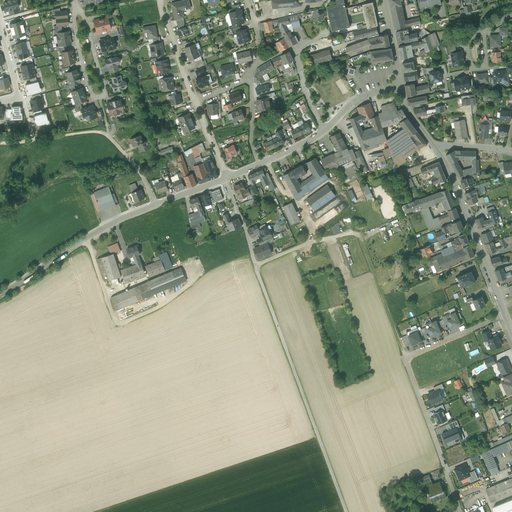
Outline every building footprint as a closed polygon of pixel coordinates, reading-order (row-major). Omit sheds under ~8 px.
[(9,10),(10,14),(18,12),(17,7),(18,7),(16,0),(13,0),(3,2),(5,11),(9,10)] [(188,0),(186,0),(171,4),(175,20),(176,20),(183,18),(184,18),(182,10),(190,8),(188,0)] [(271,0),(272,8),(301,5),(300,0),(306,0),(306,1),(316,0),(271,0)] [(343,0),(336,0),(337,4),(326,7),(332,31),(350,27),(346,9),(343,0)] [(373,2),(362,5),(346,9),(347,15),(363,11),(367,28),(368,28),(376,26),(378,26),(374,7),(375,7),(374,2),(373,2)] [(401,5),(390,8),(393,20),(404,18),(401,5)] [(235,11),(229,13),(231,19),(243,16),(241,10),(235,11)] [(324,13),(318,11),(318,10),(314,11),(311,19),(321,22),(324,13)] [(298,14),(288,17),(290,24),(291,23),(293,28),(301,27),(299,18),(298,14)] [(243,16),(231,19),(233,25),(238,24),(244,22),(243,16)] [(105,17),(100,18),(101,19),(93,21),(96,33),(108,30),(110,29),(109,27),(109,25),(110,25),(109,21),(108,21),(107,17),(105,18),(105,17)] [(285,17),(278,19),(279,28),(280,28),(283,34),(289,31),(286,25),(290,24),(288,17),(285,17)] [(183,18),(176,20),(178,27),(184,25),(185,24),(183,18)] [(404,18),(393,20),(395,30),(406,27),(405,22),(404,18)] [(419,18),(405,22),(406,27),(420,23),(419,18)] [(11,31),(23,28),(21,21),(9,24),(11,31)] [(271,21),(264,22),(266,32),(273,31),(271,21)] [(117,24),(109,27),(110,29),(108,30),(109,33),(117,31),(117,28),(118,27),(117,24)] [(155,25),(143,28),(144,32),(144,33),(147,32),(148,39),(152,38),(158,37),(157,37),(155,26),(155,25)] [(239,27),(232,29),(233,35),(237,34),(236,32),(241,30),(240,26),(239,27)] [(376,26),(368,28),(367,28),(363,29),(358,31),(353,32),(342,35),(345,43),(366,37),(368,36),(378,33),(376,26)] [(179,29),(178,30),(181,38),(189,35),(189,34),(186,27),(185,27),(179,29)] [(13,38),(25,35),(23,28),(11,31),(13,38)] [(241,30),(236,32),(237,34),(239,43),(241,43),(242,43),(244,43),(244,42),(250,40),(249,37),(248,37),(246,29),(241,30)] [(408,30),(396,33),(398,43),(406,42),(404,36),(409,35),(408,30)] [(62,32),(57,33),(57,36),(56,36),(57,40),(70,38),(69,31),(62,32)] [(289,31),(283,34),(283,35),(286,40),(292,37),(289,31)] [(434,33),(428,35),(428,36),(434,49),(439,46),(434,33)] [(388,34),(380,36),(382,47),(390,46),(388,34)] [(409,35),(404,36),(406,42),(417,40),(416,38),(415,34),(409,35)] [(428,35),(423,38),(420,39),(423,47),(425,50),(425,51),(426,53),(434,49),(428,36),(428,35)] [(500,35),(490,36),(490,47),(500,46),(500,36),(500,35)] [(292,37),(286,40),(290,47),(297,43),(298,42),(296,38),(295,38),(294,36),(292,37)] [(368,39),(370,49),(382,47),(380,36),(379,37),(368,39)] [(105,39),(99,41),(102,52),(115,48),(113,37),(105,39)] [(70,38),(57,40),(57,43),(58,43),(59,46),(64,45),(71,44),(70,38)] [(284,38),(275,43),(280,51),(289,47),(284,38)] [(368,39),(359,43),(346,48),(349,57),(370,49),(368,39)] [(421,41),(410,44),(410,45),(412,49),(423,46),(423,47),(421,41)] [(154,44),(151,44),(152,49),(151,49),(152,56),(164,54),(162,48),(163,48),(162,42),(161,43),(154,44)] [(16,53),(27,50),(25,43),(14,45),(16,53)] [(189,46),(184,48),(187,54),(197,50),(197,49),(195,44),(189,46)] [(410,45),(398,47),(401,59),(409,58),(409,57),(413,56),(412,49),(410,45)] [(391,49),(379,50),(370,52),(371,58),(369,59),(368,60),(369,62),(370,63),(372,62),(372,63),(393,60),(391,49)] [(18,60),(29,57),(27,50),(16,53),(18,60)] [(65,52),(61,52),(61,53),(63,59),(73,56),(72,50),(65,52)] [(197,50),(187,54),(189,60),(194,59),(199,56),(197,50)] [(329,50),(319,53),(310,55),(313,65),(332,59),(329,50)] [(250,51),(236,54),(237,57),(239,63),(252,60),(250,51)] [(451,54),(453,66),(458,65),(458,64),(464,63),(463,60),(464,59),(463,56),(462,56),(461,51),(457,52),(456,51),(447,53),(448,55),(451,54)] [(293,60),(289,52),(281,55),(281,56),(285,64),(288,63),(290,67),(287,68),(290,73),(294,70),(292,66),(294,65),(292,61),(293,60)] [(495,52),(492,53),(492,62),(500,62),(500,52),(495,52)] [(73,56),(63,59),(64,65),(68,64),(75,63),(73,56)] [(281,56),(272,60),(276,69),(285,64),(281,56)] [(112,58),(111,57),(109,58),(108,59),(104,60),(106,65),(104,66),(104,68),(109,66),(115,65),(118,64),(119,62),(118,58),(116,57),(112,58)] [(200,59),(195,61),(197,67),(204,65),(202,59),(200,59)] [(157,62),(156,62),(158,73),(169,71),(167,60),(157,62)] [(270,61),(258,68),(262,76),(274,69),(270,61)] [(414,70),(413,62),(402,63),(404,72),(414,70)] [(21,73),(33,70),(32,64),(20,67),(21,73)] [(233,64),(220,67),(223,76),(235,73),(233,64)] [(203,68),(196,71),(197,75),(199,74),(200,77),(203,76),(202,73),(205,72),(203,68)] [(262,76),(258,68),(254,76),(259,81),(262,76)] [(70,71),(65,73),(65,74),(67,79),(77,76),(77,73),(76,69),(70,71)] [(23,80),(35,77),(33,70),(21,73),(23,80)] [(414,70),(404,72),(405,81),(418,79),(417,70),(414,70)] [(440,74),(439,70),(434,71),(429,72),(429,73),(431,83),(436,82),(441,81),(441,77),(440,74)] [(500,72),(501,83),(508,83),(507,73),(507,71),(506,71),(500,72)] [(495,85),(501,83),(500,72),(493,73),(495,84),(495,85)] [(487,73),(476,75),(477,84),(488,83),(487,76),(487,73)] [(200,77),(196,78),(197,81),(198,84),(199,87),(209,83),(208,81),(208,80),(207,78),(206,75),(203,76),(200,77)] [(77,76),(67,79),(68,84),(69,85),(73,84),(80,82),(79,78),(78,78),(77,76)] [(259,81),(254,76),(253,83),(258,84),(260,83),(266,81),(262,76),(259,81)] [(164,79),(160,79),(161,85),(163,85),(164,91),(174,89),(173,89),(172,85),(173,84),(172,77),(164,79)] [(468,77),(464,78),(464,77),(462,78),(462,77),(461,78),(463,89),(470,88),(470,87),(468,79),(468,77)] [(0,80),(0,88),(0,90),(10,87),(8,78),(0,80)] [(459,78),(457,79),(458,79),(454,80),(454,82),(456,90),(456,91),(463,89),(461,78),(459,78)] [(114,83),(109,84),(110,87),(112,86),(113,91),(117,90),(118,90),(120,90),(121,89),(125,88),(126,85),(125,82),(123,81),(121,81),(114,83)] [(28,95),(39,92),(37,82),(25,85),(28,95)] [(261,86),(258,87),(259,90),(258,91),(257,91),(258,94),(267,91),(266,88),(270,87),(269,84),(261,86)] [(414,84),(405,85),(407,97),(416,95),(415,87),(414,84)] [(428,85),(415,87),(416,95),(430,92),(428,85)] [(75,90),(71,92),(73,98),(84,94),(82,88),(75,90)] [(239,92),(229,96),(232,103),(242,99),(239,92)] [(84,94),(73,98),(75,104),(80,102),(86,100),(84,94)] [(180,94),(170,96),(171,105),(182,103),(180,94)] [(119,95),(110,97),(112,102),(106,103),(108,108),(107,108),(107,109),(106,110),(107,111),(108,111),(109,115),(123,111),(122,108),(123,108),(123,107),(123,106),(123,105),(122,105),(122,104),(121,104),(119,95)] [(426,96),(407,100),(407,99),(407,100),(409,106),(413,105),(421,104),(428,102),(426,96)] [(32,110),(44,107),(41,97),(29,100),(32,110)] [(259,100),(257,101),(258,106),(257,107),(258,110),(259,110),(260,110),(262,111),(264,110),(265,109),(271,107),(269,102),(270,101),(269,99),(268,98),(259,100)] [(370,103),(357,108),(360,115),(372,110),(370,103)] [(392,103),(381,106),(382,112),(396,108),(392,103)] [(217,104),(207,104),(208,115),(211,114),(218,114),(217,109),(217,104)] [(91,105),(86,107),(85,106),(84,108),(82,109),(81,109),(81,110),(82,113),(84,117),(89,119),(96,116),(97,116),(95,113),(96,111),(95,111),(92,106),(91,105)] [(11,120),(22,120),(22,114),(20,114),(20,107),(12,108),(12,115),(11,115),(11,120)] [(414,109),(413,109),(416,117),(426,115),(425,111),(425,107),(421,108),(414,109)] [(396,108),(382,112),(383,112),(387,126),(400,122),(403,121),(407,118),(402,109),(397,111),(396,108)] [(242,110),(232,113),(234,121),(240,119),(240,120),(245,118),(242,110)] [(372,110),(360,115),(350,119),(353,127),(360,125),(359,123),(370,119),(375,117),(372,110)] [(511,112),(500,111),(500,119),(511,120),(511,112)] [(36,129),(50,125),(49,119),(48,119),(46,112),(32,116),(33,120),(32,120),(33,125),(35,125),(36,129)] [(183,116),(178,118),(181,125),(193,120),(192,118),(191,119),(189,114),(183,116)] [(373,128),(356,134),(362,149),(387,141),(387,140),(382,126),(379,115),(375,117),(370,119),(373,128)] [(120,122),(114,123),(112,116),(107,118),(108,125),(114,124),(116,133),(123,131),(120,122)] [(417,131),(407,118),(403,121),(405,124),(402,126),(404,128),(410,137),(412,135),(417,131)] [(193,120),(181,125),(184,132),(189,130),(195,128),(193,123),(194,122),(193,120)] [(457,121),(454,122),(457,140),(468,138),(464,120),(457,121)] [(308,123),(299,126),(303,134),(311,130),(308,123)] [(488,124),(481,124),(480,128),(479,132),(480,132),(480,136),(487,137),(487,134),(487,131),(488,131),(488,129),(488,125),(488,124)] [(299,126),(291,130),(295,138),(303,134),(299,126)] [(507,127),(498,127),(495,127),(495,132),(498,132),(498,135),(507,136),(507,127)] [(404,128),(401,130),(402,131),(395,136),(401,143),(410,137),(404,128)] [(281,130),(275,133),(276,135),(272,137),(273,139),(272,140),(276,147),(285,143),(283,139),(282,137),(284,136),(281,130)] [(410,137),(401,143),(395,136),(402,131),(401,130),(392,137),(391,137),(402,152),(415,144),(414,141),(416,140),(415,138),(412,135),(410,137)] [(339,133),(330,137),(334,145),(343,141),(339,133)] [(143,142),(140,135),(130,139),(133,147),(138,145),(141,152),(150,148),(147,141),(143,142)] [(392,137),(387,140),(387,141),(393,159),(402,152),(391,137),(392,137)] [(421,137),(417,141),(416,140),(414,141),(415,144),(418,149),(419,149),(427,145),(421,137)] [(272,140),(268,142),(268,141),(264,143),(267,151),(276,147),(272,140)] [(343,141),(334,145),(337,152),(321,161),(322,164),(323,163),(326,169),(336,163),(338,168),(346,182),(355,178),(358,176),(355,171),(356,170),(353,163),(351,164),(350,162),(353,161),(348,151),(347,148),(343,141)] [(202,143),(196,146),(199,154),(205,151),(202,143)] [(402,152),(393,159),(396,168),(396,169),(406,161),(405,159),(419,149),(418,149),(415,144),(402,152)] [(229,146),(224,148),(228,157),(237,153),(234,145),(230,147),(229,146)] [(196,146),(191,149),(193,152),(195,158),(200,156),(199,154),(196,146)] [(172,147),(160,151),(163,158),(174,154),(173,149),(172,147)] [(348,151),(353,161),(356,159),(355,154),(354,153),(354,152),(352,149),(348,151)] [(354,152),(354,153),(355,154),(356,159),(360,167),(365,165),(359,150),(354,152)] [(454,151),(446,155),(451,164),(456,161),(458,160),(454,151)] [(476,151),(454,151),(458,160),(472,160),(476,160),(476,151)] [(189,175),(181,155),(176,157),(184,177),(189,175)] [(316,158),(306,163),(313,175),(316,180),(325,173),(316,158)] [(212,160),(203,163),(205,171),(206,174),(209,181),(218,177),(212,160)] [(472,168),(461,171),(463,176),(469,174),(476,173),(479,172),(478,160),(476,160),(472,160),(472,168)] [(461,171),(456,161),(451,164),(458,177),(463,176),(461,171)] [(439,162),(426,167),(428,173),(433,170),(435,175),(443,173),(439,162)] [(511,162),(503,164),(504,169),(505,174),(511,173),(511,176),(511,175),(511,162)] [(197,165),(194,166),(196,174),(205,171),(203,163),(197,165)] [(302,165),(292,170),(296,178),(297,178),(307,173),(302,165)] [(365,165),(360,167),(363,173),(368,171),(365,165)] [(262,169),(254,173),(256,177),(259,175),(260,178),(264,186),(269,184),(265,174),(262,169)] [(292,170),(283,176),(294,196),(303,189),(300,185),(297,178),(296,178),(292,170)] [(254,173),(248,176),(251,182),(252,185),(255,183),(254,181),(260,178),(259,175),(256,177),(254,173)] [(310,184),(308,186),(311,190),(328,177),(325,173),(316,180),(310,184)] [(443,173),(435,175),(435,176),(438,183),(446,180),(443,173)] [(465,179),(461,180),(464,187),(474,183),(473,179),(477,177),(476,173),(469,174),(470,177),(465,179)] [(178,175),(177,174),(174,175),(175,176),(171,178),(176,191),(184,188),(183,183),(181,178),(179,179),(178,175)] [(196,185),(192,174),(189,175),(184,177),(188,188),(197,185),(196,185)] [(197,177),(200,184),(209,181),(206,174),(197,177)] [(313,175),(307,180),(310,184),(316,180),(313,175)] [(288,188),(282,176),(278,178),(284,190),(288,188)] [(411,179),(404,182),(405,185),(408,184),(409,187),(414,186),(411,179)] [(307,180),(300,185),(303,189),(308,186),(310,184),(307,180)] [(165,181),(155,184),(158,194),(159,194),(159,193),(168,190),(168,191),(168,190),(167,187),(165,181)] [(242,183),(234,187),(237,194),(240,199),(247,196),(248,196),(245,190),(242,183)] [(367,184),(361,186),(367,199),(372,197),(367,184)] [(327,185),(307,200),(315,210),(335,196),(327,185)] [(303,189),(294,196),(296,200),(311,190),(308,186),(303,189)] [(108,187),(93,193),(100,211),(115,205),(108,187)] [(351,189),(347,191),(353,203),(357,201),(351,189)] [(448,189),(419,199),(422,207),(423,209),(428,207),(443,200),(447,211),(455,207),(448,189)] [(476,189),(465,193),(467,199),(477,195),(477,194),(478,194),(476,189)] [(132,193),(135,203),(144,199),(141,190),(138,191),(132,193)] [(208,193),(200,196),(202,201),(204,206),(207,205),(208,206),(211,205),(211,204),(212,203),(211,201),(208,193)] [(477,195),(467,199),(469,205),(477,202),(479,201),(478,198),(477,195)] [(337,196),(312,215),(321,227),(346,209),(337,196)] [(198,197),(189,200),(192,208),(196,206),(201,205),(200,202),(198,197)] [(483,197),(478,198),(479,201),(477,202),(478,205),(485,203),(483,198),(483,197)] [(419,199),(405,205),(408,213),(422,207),(419,199)] [(300,221),(292,202),(283,206),(291,225),(300,221)] [(405,216),(400,204),(397,206),(402,217),(405,216)] [(201,205),(196,206),(198,212),(200,217),(204,215),(201,205)] [(439,217),(433,220),(428,207),(423,209),(421,209),(429,229),(441,224),(438,218),(439,218),(439,217)] [(455,207),(447,211),(449,214),(451,220),(459,217),(455,207)] [(488,213),(490,219),(484,221),(482,217),(475,220),(478,228),(485,226),(494,224),(499,223),(497,217),(495,210),(488,213)] [(439,218),(438,218),(441,224),(451,220),(449,214),(439,218)] [(193,219),(189,221),(191,229),(201,226),(200,223),(206,220),(204,215),(200,217),(193,219)] [(230,221),(226,223),(228,227),(230,231),(242,226),(238,218),(230,221)] [(460,220),(451,223),(453,228),(454,230),(455,233),(464,229),(460,220)] [(257,225),(248,230),(252,238),(259,234),(261,233),(259,231),(261,230),(259,227),(258,228),(257,225)] [(264,229),(269,239),(272,237),(273,237),(268,226),(266,227),(264,229)] [(261,230),(259,231),(261,233),(259,234),(260,236),(261,235),(263,239),(261,240),(262,242),(264,241),(269,239),(264,229),(261,230)] [(442,231),(436,234),(439,241),(446,238),(444,234),(442,231)] [(490,231),(481,235),(485,244),(494,241),(492,237),(490,231)] [(466,234),(459,237),(459,239),(462,246),(469,243),(466,234)] [(511,235),(503,238),(505,244),(511,241),(511,235)] [(499,242),(494,244),(493,241),(485,244),(488,254),(507,247),(505,244),(503,238),(499,239),(499,242)] [(459,239),(451,242),(453,246),(455,251),(462,248),(463,248),(463,247),(462,246),(459,239)] [(117,243),(108,247),(111,255),(120,251),(117,243)] [(260,247),(254,249),(258,259),(271,253),(268,244),(266,244),(260,247)] [(470,244),(463,247),(463,248),(462,248),(467,259),(474,256),(474,255),(470,244)] [(137,246),(127,249),(129,258),(130,258),(138,255),(140,254),(137,246)] [(429,246),(420,249),(423,258),(432,254),(429,246)] [(453,246),(441,251),(442,253),(443,256),(455,252),(455,251),(453,246)] [(455,252),(443,256),(442,253),(429,259),(431,262),(430,262),(430,264),(433,263),(437,272),(467,259),(462,248),(455,251),(455,252)] [(172,268),(166,252),(164,253),(170,269),(172,268)] [(113,254),(101,258),(107,275),(107,276),(119,273),(118,268),(120,268),(119,264),(117,265),(113,254)] [(138,255),(130,258),(133,266),(141,263),(138,255)] [(500,256),(490,259),(493,267),(503,264),(501,260),(500,256)] [(101,258),(97,259),(103,277),(107,275),(101,258)] [(161,260),(145,266),(150,277),(165,271),(161,260)] [(133,266),(121,270),(125,283),(146,276),(141,263),(133,266)] [(511,264),(503,267),(507,278),(511,275),(511,264)] [(503,267),(495,270),(499,281),(507,278),(503,267)] [(181,268),(148,282),(154,295),(186,281),(181,268)] [(471,271),(462,275),(461,275),(457,277),(461,287),(465,286),(466,285),(475,281),(475,282),(476,281),(475,281),(471,271),(472,271),(471,271)] [(119,273),(107,276),(109,281),(121,277),(119,273)] [(148,282),(115,296),(120,309),(154,295),(148,282)] [(120,309),(115,296),(111,298),(116,311),(120,309)] [(154,296),(121,310),(125,319),(158,304),(154,296)] [(485,305),(482,296),(473,300),(472,300),(474,303),(476,309),(485,305)] [(461,325),(459,319),(457,314),(455,311),(450,314),(444,316),(448,324),(450,330),(461,325)] [(442,333),(440,328),(437,322),(436,319),(425,324),(426,327),(429,333),(431,338),(442,333)] [(423,341),(420,336),(418,330),(417,328),(406,332),(407,335),(410,342),(412,346),(423,341)] [(489,330),(482,333),(485,341),(488,340),(492,338),(489,330)] [(492,338),(488,340),(489,344),(489,345),(491,349),(492,350),(496,348),(497,347),(501,345),(500,341),(501,341),(499,338),(498,338),(497,336),(492,338)] [(492,357),(484,360),(487,367),(496,363),(492,357)] [(506,359),(497,363),(502,374),(511,370),(506,359)] [(511,374),(503,377),(505,382),(511,378),(511,374)] [(443,399),(439,390),(439,389),(435,391),(428,394),(432,403),(443,399)] [(434,408),(436,413),(443,410),(445,409),(442,405),(434,408)] [(494,408),(490,409),(497,424),(499,423),(498,421),(499,420),(494,408)] [(436,420),(438,424),(447,420),(443,410),(436,413),(433,414),(435,417),(434,417),(436,421),(436,420)] [(448,424),(451,430),(456,428),(459,427),(456,420),(448,424)] [(507,423),(505,424),(500,426),(503,433),(510,430),(507,423)] [(442,434),(447,446),(461,440),(456,428),(451,430),(442,434)] [(511,434),(502,439),(498,441),(500,445),(508,441),(511,439),(511,434)] [(488,450),(481,453),(483,458),(489,470),(497,466),(492,456),(511,448),(508,441),(500,445),(494,447),(488,450)] [(497,466),(489,470),(491,476),(500,473),(497,466)] [(511,477),(485,489),(491,502),(511,493),(511,477)] [(431,481),(419,485),(421,489),(427,487),(427,486),(432,484),(431,481)] [(432,484),(427,486),(427,487),(430,495),(429,495),(431,503),(446,497),(444,490),(442,490),(439,482),(432,484)] [(511,511),(511,499),(493,507),(495,511),(511,511)]
